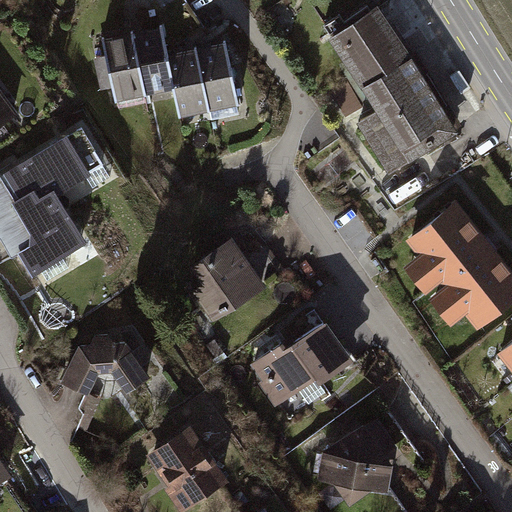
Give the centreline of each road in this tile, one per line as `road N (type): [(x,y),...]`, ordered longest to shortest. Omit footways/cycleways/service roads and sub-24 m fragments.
road 1 (residential): [(511,505),(289,185),(283,159),(301,99),(230,0)]
road 2 (residential): [(92,511),(0,353)]
